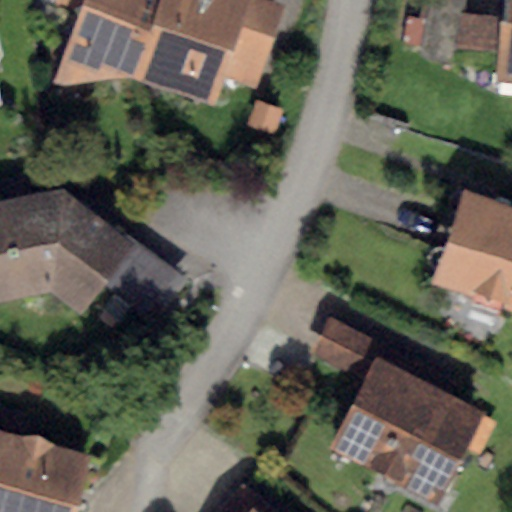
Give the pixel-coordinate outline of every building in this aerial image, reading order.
[(135,78),(161,0),(82,0),(79,8),(53,83),(63,87),(135,78)] [(79,8),(82,0),(56,0),(57,1),(79,8)] [(161,0),(135,78),(213,105),(222,80),(249,0),(161,0)] [(284,7),(264,0),(249,0),(222,80),(255,91),(284,7)] [(466,0),(428,0),(417,56),(454,63),(466,0)] [(511,0),(506,0),(499,80),(511,81),(511,0)] [(256,101),(249,125),(275,133),(283,109),(256,101)] [(64,189),(0,204),(0,304),(51,293),(79,313),(106,277),(133,241),(64,189)] [(511,206),(465,190),(432,283),(471,297),(468,305),(496,315),(500,305),(511,309),(511,206)] [(180,273),(133,241),(106,277),(155,310),(180,273)] [(311,354),(364,380),(375,358),(380,349),(326,322),(311,354)] [(483,413),(375,358),(364,380),(329,448),(438,502),(483,413)] [(19,437),(0,432),(0,511),(76,511),(91,456),(50,445),(38,435),(19,437)]
